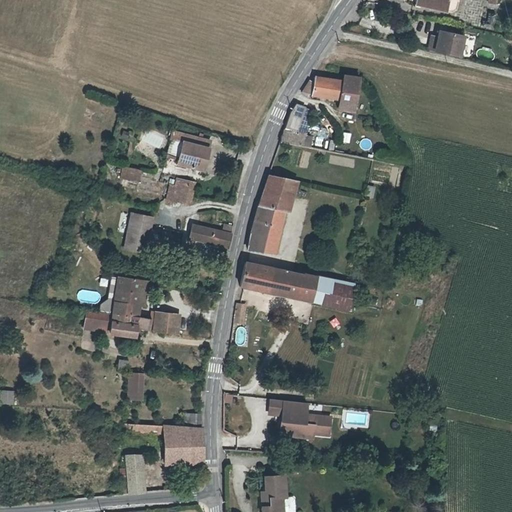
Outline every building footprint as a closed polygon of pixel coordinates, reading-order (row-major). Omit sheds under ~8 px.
[(418,0),(418,5),(447,11),(450,0),(418,0)] [(488,23),(487,27),(495,29),(498,19),(494,18),(493,24),(488,23)] [(435,40),(428,39),(426,48),(457,56),(462,38),(438,32),(436,36),(435,40)] [(302,93),(339,101),(337,110),(354,113),(360,78),(343,76),(342,80),(329,80),(315,77),(314,84),(309,81),(302,93)] [(286,127),(285,132),(280,144),(309,149),(311,138),(298,135),(299,132),(298,132),(302,117),(301,116),(303,109),(296,106),(291,114),(286,127)] [(212,149),(214,140),(178,129),(175,137),(212,149)] [(203,166),(205,158),(208,159),(212,149),(175,137),(171,152),(184,155),(182,160),(203,166)] [(127,167),(124,179),(143,183),(146,171),(127,167)] [(249,252),(270,255),(279,211),(288,213),(298,182),(270,175),(254,229),(249,252)] [(192,192),(198,193),(198,190),(193,189),(194,182),(182,179),(181,185),(177,201),(190,204),(192,192)] [(171,200),(177,201),(181,185),(174,184),(171,200)] [(364,195),(372,198),(375,187),(367,184),(364,195)] [(135,212),(127,247),(149,253),(157,218),(135,212)] [(231,235),(197,226),(194,238),(229,247),(231,235)] [(304,272),(304,274),(247,262),(243,287),(312,302),(318,275),(304,272)] [(138,316),(140,303),(143,280),(121,276),(115,313),(138,316)] [(149,281),(143,280),(140,303),(146,304),(149,281)] [(236,323),(242,324),(246,304),(240,303),(236,323)] [(112,327),(111,332),(111,333),(137,336),(138,327),(149,329),(151,317),(138,316),(115,313),(114,316),(86,312),(84,328),(107,331),(108,326),(112,327)] [(157,312),(155,331),(178,334),(179,321),(178,314),(157,312)] [(117,359),(118,368),(129,367),(128,359),(117,359)] [(129,373),(128,389),(141,390),(142,374),(129,373)] [(2,389),(1,402),(14,403),(16,390),(2,389)] [(223,403),(232,404),(233,394),(224,393),(223,403)] [(308,404),(272,399),(270,414),(287,416),(287,422),(283,421),(282,430),(289,431),(293,436),(308,438),(314,434),(329,436),(331,419),(307,416),(308,404)] [(203,413),(193,414),(193,425),(203,425),(203,413)] [(165,462),(175,462),(175,455),(190,455),(190,462),(203,462),(202,427),(135,423),(134,430),(165,432),(165,462)] [(144,468),(155,467),(154,452),(143,453),(144,468)] [(127,471),(143,471),(142,454),(126,455),(127,471)] [(145,492),(143,471),(127,471),(128,494),(145,492)] [(293,511),(294,502),(291,500),(286,500),(285,479),(264,480),(264,502),(260,502),(260,511),(293,511)]
